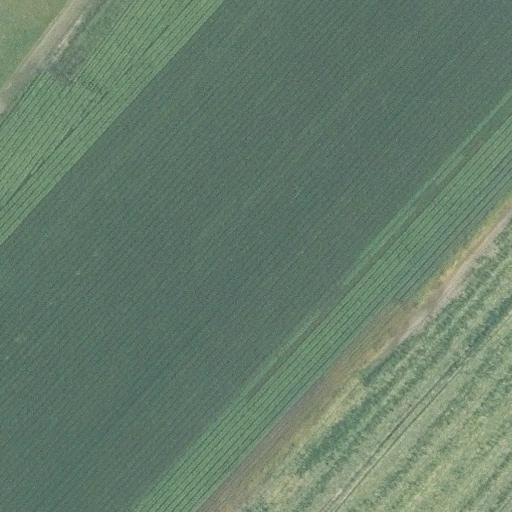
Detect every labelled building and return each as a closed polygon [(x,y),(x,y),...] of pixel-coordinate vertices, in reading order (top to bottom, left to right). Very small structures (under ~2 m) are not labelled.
[(175,0),(57,164),(78,179),(206,0),(175,0)] [(273,0),(122,207),(142,221),(304,0),(273,0)] [(390,75),(205,294),(247,329),(511,15),(511,0),(464,0),(397,80),(390,75)] [(453,167),(511,96),(511,58),(434,152),(453,167)] [(52,89),(26,127),(39,136),(65,98),(52,89)] [(391,231),(374,216),(332,261),(348,276),(391,231)] [(0,454),(139,246),(135,241),(123,233),(39,359),(29,368),(0,410),(0,454)] [(0,508),(190,295),(171,278),(0,469),(0,508)] [(55,511),(220,326),(201,309),(21,511),(55,511)] [(223,331),(60,511),(93,511),(242,347),(223,331)] [(306,403),(291,411),(301,429),(316,421),(306,403)]
